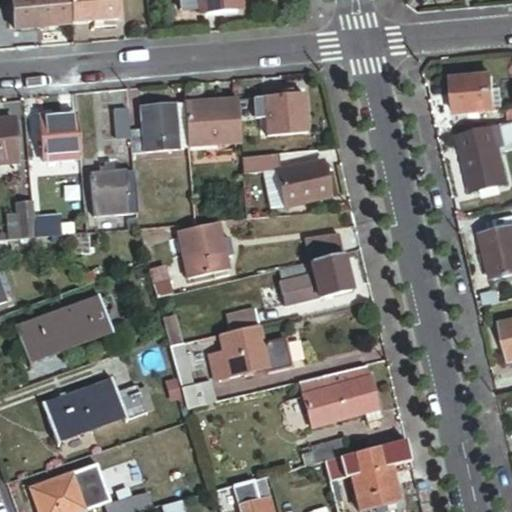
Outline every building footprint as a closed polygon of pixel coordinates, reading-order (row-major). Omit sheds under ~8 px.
[(68,30),(64,0),(8,0),(13,36),(68,30)] [(110,0),(64,0),(68,30),(84,28),(94,27),(113,25),(110,0)] [(238,11),(236,0),(201,0),(203,14),(238,11)] [(95,38),(94,27),(84,28),(85,40),(95,38)] [(494,90),(493,78),(452,81),(455,116),(472,115),(479,114),(496,113),(494,90)] [(501,89),(494,90),(496,113),(503,112),(501,89)] [(308,136),(304,96),(286,97),(280,98),(262,100),(264,121),(266,140),(308,136)] [(262,100),(251,101),(253,122),(264,121),(262,100)] [(236,102),(185,107),(189,150),(240,145),(236,102)] [(185,107),(174,108),(178,151),(189,150),(185,107)] [(174,108),(142,111),(144,134),(146,154),(178,151),(174,108)] [(130,135),(128,112),(114,113),(116,141),(131,139),(130,135)] [(81,161),(77,117),(53,119),(41,120),(39,120),(43,164),(81,161)] [(14,123),(0,124),(0,133),(15,133),(14,123)] [(511,123),(508,125),(495,128),(500,149),(511,146),(511,123)] [(495,128),(458,137),(463,158),(500,149),(495,128)] [(0,153),(17,152),(15,133),(0,133),(0,153)] [(130,135),(131,139),(132,155),(146,154),(144,134),(130,135)] [(508,186),(500,149),(463,158),(472,194),(508,186)] [(0,165),(18,164),(17,152),(0,153),(0,165)] [(330,199),(322,163),(280,173),(278,156),(242,160),(243,177),(263,174),(271,209),(282,206),(283,210),(330,199)] [(99,169),(100,177),(114,176),(113,163),(104,164),(104,169),(99,169)] [(95,219),(137,215),(134,174),(114,176),(100,177),(91,178),(95,219)] [(6,218),(8,243),(36,241),(35,230),(33,205),(14,206),(15,217),(6,218)] [(221,241),(218,227),(179,236),(189,280),(212,275),(228,272),(225,259),(221,241)] [(38,240),(61,239),(60,228),(35,230),(36,241),(38,240)] [(511,277),(511,229),(481,237),(492,283),(511,277)] [(61,239),(38,240),(38,251),(52,249),(52,246),(70,245),(72,258),(89,257),(87,236),(61,239)] [(338,236),(303,241),(308,265),(310,264),(343,257),(338,236)] [(229,240),(221,241),(225,259),(232,257),(229,240)] [(351,294),(343,257),(310,264),(311,266),(313,277),(319,300),(319,301),(351,294)] [(313,277),(311,266),(280,273),(282,284),(313,277)] [(165,268),(150,271),(153,287),(169,283),(165,268)] [(81,277),(85,287),(103,280),(99,271),(81,277)] [(228,272),(212,275),(213,281),(229,277),(228,272)] [(284,308),(319,300),(313,277),(282,284),(279,285),(284,308)] [(169,283),(153,287),(156,300),(172,297),(169,283)] [(114,343),(99,299),(96,300),(96,301),(16,330),(15,328),(13,328),(30,374),(32,373),(29,365),(109,336),(112,344),(114,343)] [(230,335),(257,329),(254,313),(226,319),(230,335)] [(174,316),(163,319),(170,349),(182,346),(174,316)] [(511,321),(501,324),(509,360),(511,359),(511,321)] [(263,348),(259,328),(257,329),(230,335),(218,338),(223,356),(228,380),(268,371),(263,348)] [(284,343),(263,348),(268,371),(269,375),(291,370),(284,343)] [(182,346),(170,349),(181,390),(192,387),(182,346)] [(214,383),(228,380),(223,356),(209,359),(214,383)] [(378,412),(366,368),(324,380),(335,423),(363,416),(378,412)] [(120,395),(114,379),(111,380),(112,382),(45,406),(44,405),(42,406),(58,450),(60,449),(58,444),(126,419),(128,425),(131,424),(130,421),(120,395)] [(324,380),(299,386),(310,430),(335,423),(324,380)] [(209,383),(202,385),(208,406),(214,405),(209,383)] [(202,385),(192,387),(181,390),(186,412),(208,406),(202,385)] [(141,387),(120,395),(130,421),(151,413),(141,387)] [(378,412),(363,416),(366,426),(380,422),(378,412)] [(308,449),(313,467),(324,464),(348,458),(343,440),(308,449)] [(348,458),(324,464),(330,490),(352,484),(351,477),(386,468),(383,457),(392,454),(390,448),(348,458)] [(390,468),(386,468),(351,477),(352,484),(359,511),(371,511),(376,511),(381,509),(399,505),(390,468)] [(86,511),(73,475),(35,489),(41,506),(36,508),(37,511),(86,511)] [(264,481),(233,489),(238,509),(259,503),(269,500),(264,481)] [(35,489),(30,491),(36,508),(41,506),(35,489)] [(104,507),(105,511),(147,511),(152,511),(148,495),(104,507)] [(272,511),(269,500),(259,503),(261,511),(272,511)] [(183,511),(181,503),(161,508),(161,511),(183,511)] [(261,511),(259,503),(238,509),(239,511),(261,511)]
